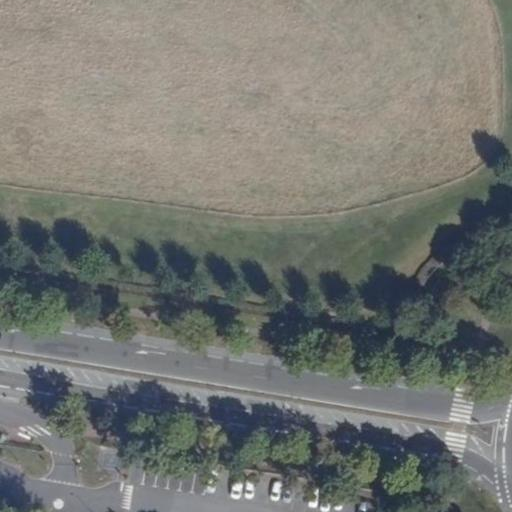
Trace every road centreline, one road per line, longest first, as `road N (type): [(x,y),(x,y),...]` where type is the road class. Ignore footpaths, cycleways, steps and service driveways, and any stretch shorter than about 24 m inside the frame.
road 1 (secondary): [(0,377),(425,446),(511,484)]
road 2 (secondary): [(511,403),(464,409),(0,334)]
